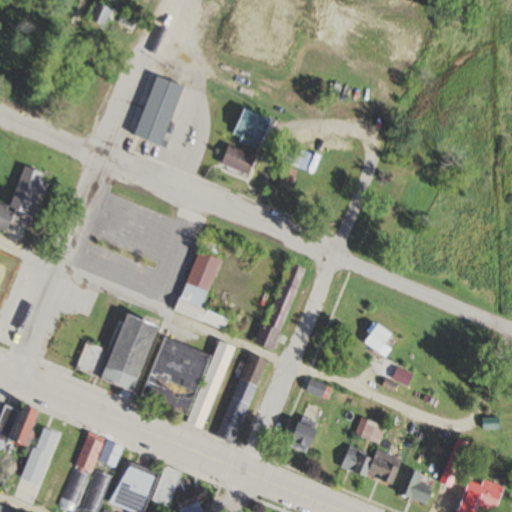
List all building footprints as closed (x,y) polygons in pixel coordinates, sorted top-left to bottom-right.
[(93,0),(86,19),(104,26),(112,5),(99,0),(93,0)] [(179,85),(151,75),(131,135),(159,144),(179,85)] [(231,128),(259,141),(268,120),(241,107),(231,128)] [(217,162),(244,175),(252,156),(225,144),(217,162)] [(296,168),(304,151),(288,144),(280,161),(296,168)] [(0,202),(0,230),(5,232),(10,213),(28,219),(42,172),(20,165),(8,205),(0,202)] [(295,171),(281,166),(275,182),(288,188),(295,171)] [(225,317),(201,309),(217,258),(193,250),(173,313),(221,328),(225,317)] [(0,301),(15,259),(0,253),(0,301)] [(301,268),(285,262),(256,344),(272,350),(301,268)] [(71,371),(72,368),(93,375),(102,349),(83,343),(90,322),(53,310),(37,360),(71,371)] [(155,325),(121,313),(98,378),(132,390),(155,325)] [(360,343),(375,353),(388,334),(373,323),(360,343)] [(201,429),(231,346),(215,340),(210,355),(160,337),(139,397),(185,413),(182,423),(201,429)] [(232,443),(264,360),(246,353),(214,436),(232,443)] [(391,377),(406,385),(410,376),(395,369),(391,377)] [(329,387),(307,379),(303,390),(324,399),(329,387)] [(5,437),(21,444),(34,410),(19,404),(5,437)] [(304,452),(315,422),(295,415),(284,445),(304,452)] [(36,485),(56,433),(39,427),(19,479),(36,485)] [(90,473),(100,439),(67,429),(57,463),(90,473)] [(96,461),(113,468),(121,446),(104,440),(96,461)] [(389,485),(399,459),(373,449),(370,456),(346,447),(338,468),(363,477),(363,476),(389,485)] [(125,462),(107,502),(129,511),(137,511),(155,475),(125,462)] [(167,507),(180,472),(162,466),(149,500),(167,507)] [(417,482),(420,474),(403,468),(395,494),(424,503),(430,486),(417,482)] [(71,511),(88,477),(74,470),(57,504),(71,511)] [(496,511),(496,483),(458,483),(458,511),(462,511),(463,511),(496,511)]
